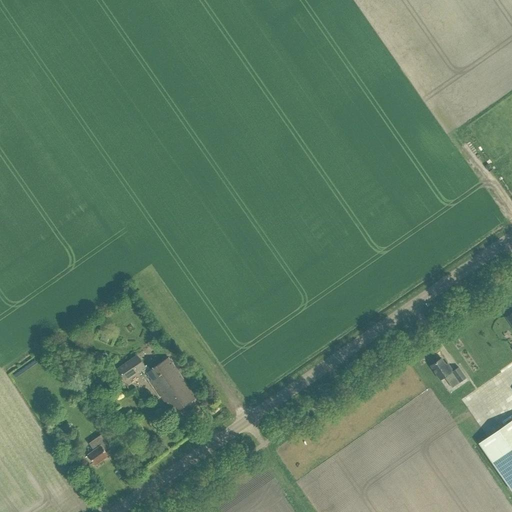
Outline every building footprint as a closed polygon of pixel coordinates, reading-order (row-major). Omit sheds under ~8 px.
[(437,347),(433,350),(438,358),(443,355),(437,347)] [(138,356),(117,370),(126,383),(147,369),(138,356)] [(169,402),(175,412),(197,398),(169,357),(144,374),(160,397),(161,396),(167,404),(169,402)] [(448,363),(446,364),(442,358),(431,366),(440,379),(445,377),(452,388),(466,378),(459,367),(453,371),(448,363)] [(140,395),(144,401),(152,396),(148,390),(140,395)] [(507,400),(501,405),(504,410),(511,405),(507,400)] [(72,428),(68,422),(58,429),(62,435),(72,428)] [(511,422),(479,444),(511,492),(511,422)] [(89,454),(96,464),(108,455),(105,450),(110,446),(101,434),(89,443),(95,450),(89,454)]
